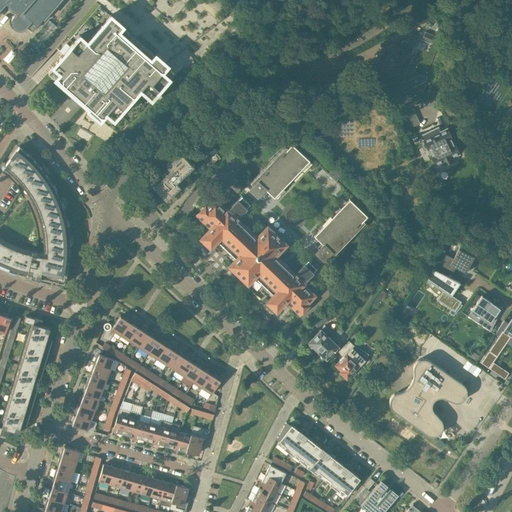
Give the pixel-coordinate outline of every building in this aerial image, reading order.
[(24,27),(25,26),(30,20),(37,25),(59,0),(0,0),(0,7),(6,1),(19,12),(17,14),(16,15),(15,15),(15,16),(14,17),(14,18),(13,19),(13,20),(13,21),(13,22),(13,23),(14,24),(14,25),(15,26),(16,27),(17,27),(18,28),(19,28),(20,28),(22,28),(23,28),(23,27),(24,27)] [(155,54),(148,49),(122,26),(123,25),(111,14),(87,41),(80,35),(48,71),(89,107),(88,109),(100,119),(106,112),(114,119),(141,88),(151,98),(152,97),(157,100),(162,93),(158,90),(169,77),(174,71),(167,65),(168,64),(156,53),(155,54)] [(434,44),(437,37),(425,31),(422,39),(434,44)] [(394,46),(384,68),(396,74),(406,51),(412,54),(416,44),(403,39),(399,48),(394,46)] [(405,81),(398,85),(403,94),(410,90),(405,81)] [(414,109),(404,113),(409,128),(419,124),(414,109)] [(435,166),(459,155),(446,128),(439,131),(438,127),(420,135),(435,166)] [(350,199),(352,201),(344,210),(341,208),(343,210),(335,219),(333,217),(332,217),(334,219),(326,228),(324,226),(326,228),(322,232),(278,189),(281,186),(283,188),(284,187),(282,185),(290,177),(292,179),(293,178),(291,176),(299,168),(301,170),(301,169),(299,167),(308,158),(310,161),(310,160),(293,143),(288,148),(286,146),(251,182),(254,185),(243,196),(317,267),(328,256),(330,258),(365,222),(363,220),(368,215),(350,198),(350,199)] [(217,151),(210,144),(204,149),(211,156),(217,151)] [(0,266),(3,268),(9,270),(8,272),(16,274),(16,273),(23,275),(27,276),(28,275),(40,279),(41,276),(64,283),(64,282),(66,283),(68,275),(66,275),(67,271),(68,267),(68,264),(70,264),(70,256),(69,256),(69,253),(69,249),(69,246),(71,246),(70,237),(69,237),(68,231),(68,225),(69,225),(67,218),(66,218),(65,214),(64,211),(63,207),(64,207),(62,200),(60,200),(59,197),(57,193),(56,190),(57,189),(53,182),(52,183),(50,180),(48,177),(46,174),(47,173),(42,167),(41,167),(39,165),(34,159),(35,158),(29,153),(28,154),(25,151),(22,149),(19,146),(5,164),(12,170),(17,175),(23,181),(27,187),(32,194),(36,200),(39,209),(42,214),(44,223),(45,230),(46,239),(47,245),(47,254),(46,260),(37,259),(37,255),(33,254),(23,251),(17,249),(8,245),(3,243),(0,240),(0,266)] [(158,164),(168,154),(161,147),(151,157),(158,164)] [(181,187),(177,182),(194,166),(180,151),(166,165),(170,169),(153,186),(166,200),(181,187)] [(338,178),(343,173),(335,166),(331,171),(338,178)] [(209,203),(197,215),(210,228),(201,238),(211,247),(220,237),(239,255),(230,265),(248,283),(258,273),(277,291),(267,301),(277,311),(286,301),(300,314),(311,302),(310,300),(315,294),(303,283),(317,268),(309,260),(296,273),(290,267),(291,267),(282,258),(281,259),(276,255),(287,244),(268,225),(257,236),(252,232),(253,231),(244,223),(238,218),(251,204),(242,195),(227,210),(216,199),(210,204),(209,203)] [(382,232),(392,241),(399,233),(389,224),(382,232)] [(460,244),(453,258),(445,253),(439,265),(453,273),(456,267),(465,272),(469,265),(473,267),(478,256),(468,250),(468,249),(460,244)] [(451,295),(457,287),(459,282),(459,283),(460,282),(445,274),(445,276),(433,268),(425,278),(443,290),(437,299),(451,309),(458,299),(451,295)] [(368,284),(363,291),(369,296),(374,288),(368,284)] [(373,303),(377,306),(385,296),(380,292),(373,303)] [(477,321),(491,330),(498,316),(495,314),(500,308),(492,302),(482,295),(472,309),(481,315),(477,321)] [(0,314),(0,330),(6,332),(11,317),(6,315),(7,314),(1,312),(0,314)] [(319,327),(327,319),(322,314),(313,322),(319,327)] [(26,423),(32,402),(28,401),(31,391),(35,392),(38,381),(34,380),(38,370),(41,371),(45,360),(41,359),(44,349),(48,350),(51,340),(47,338),(50,328),(33,323),(35,318),(26,315),(24,321),(33,323),(2,427),(0,426),(0,433),(2,427),(19,433),(22,422),(26,423)] [(105,329),(101,338),(102,338),(102,337),(109,340),(114,331),(121,335),(130,320),(125,316),(124,318),(120,315),(113,326),(111,326),(111,325),(110,324),(110,323),(109,323),(108,322),(106,322),(106,323),(105,323),(104,324),(104,325),(104,326),(104,327),(104,328),(105,329)] [(121,335),(130,341),(138,327),(135,324),(136,323),(130,320),(121,335)] [(480,362),(489,368),(511,336),(511,325),(505,321),(505,320),(504,320),(495,334),(498,336),(485,355),(480,362)] [(314,347),(317,350),(330,337),(334,333),(325,325),(308,341),(309,342),(309,343),(309,345),(311,347),(313,347),(314,347)] [(142,329),(138,327),(130,341),(139,346),(148,331),(143,328),(142,329)] [(139,346),(148,352),(157,339),(153,336),(154,335),(148,331),(139,346)] [(334,333),(330,337),(317,350),(321,354),(320,356),(323,358),(325,358),(326,359),(339,346),(341,343),(337,339),(339,336),(335,332),(334,333)] [(148,352),(157,358),(167,343),(161,340),(160,341),(157,339),(148,352)] [(346,377),(347,378),(361,363),(362,365),(369,354),(354,345),(354,346),(349,341),(339,351),(344,356),(335,364),(340,369),(339,370),(340,372),(339,374),(339,377),(341,378),(344,379),(346,377)] [(108,350),(111,346),(105,342),(102,346),(108,350)] [(157,358),(166,364),(175,350),(171,348),(172,346),(167,343),(157,358)] [(108,350),(115,354),(117,350),(111,346),(108,350)] [(179,353),(175,350),(166,364),(175,370),(185,355),(180,351),(179,353)] [(469,357),(476,361),(477,360),(479,356),(472,352),(469,356),(469,357)] [(110,369),(114,359),(99,353),(98,358),(96,357),(93,363),(110,369)] [(175,370),(184,376),(193,362),(189,359),(190,358),(185,355),(175,370)] [(393,410),(394,410),(427,434),(428,435),(429,435),(430,435),(431,435),(432,436),(433,436),(434,436),(435,435),(436,435),(437,435),(437,434),(438,434),(439,433),(440,433),(440,432),(441,431),(442,430),(442,429),(443,428),(443,427),(443,426),(443,425),(443,424),(443,423),(442,422),(442,421),(441,420),(441,419),(440,419),(434,411),(433,411),(433,410),(432,409),(432,408),(432,407),(432,406),(432,405),(432,404),(432,403),(433,402),(433,401),(434,400),(435,399),(436,399),(436,398),(437,398),(438,397),(439,397),(440,397),(441,397),(442,397),(443,397),(444,398),(445,398),(453,401),(454,402),(455,402),(456,402),(457,402),(458,402),(459,401),(460,401),(461,401),(462,400),(463,399),(464,399),(464,398),(465,397),(466,396),(466,395),(466,394),(467,393),(467,392),(467,391),(467,390),(466,389),(466,388),(466,387),(465,386),(464,385),(464,384),(463,384),(462,383),(429,360),(429,359),(428,359),(427,359),(426,358),(425,358),(424,358),(423,358),(422,358),(421,358),(420,358),(420,359),(419,359),(418,359),(417,360),(417,361),(416,361),(415,362),(415,363),(414,363),(414,364),(414,365),(413,366),(413,367),(413,368),(413,369),(413,370),(413,371),(413,372),(413,374),(413,376),(413,378),(412,379),(411,381),(410,383),(409,384),(408,385),(407,387),(406,388),(405,389),(403,390),(402,390),(400,391),(399,392),(398,392),(397,392),(396,392),(395,393),(394,393),(394,394),(393,394),(392,395),(392,396),(391,396),(391,397),(390,398),(390,399),(390,400),(389,400),(389,401),(389,402),(389,403),(390,404),(390,405),(390,406),(391,407),(391,408),(392,409),(393,410)] [(472,373),(477,366),(467,360),(463,367),(472,373)] [(197,364),(193,362),(184,376),(193,381),(203,366),(198,363),(197,364)] [(110,369),(93,363),(91,368),(93,369),(92,373),(106,379),(110,369)] [(193,381),(202,387),(211,374),(207,371),(208,370),(203,366),(193,381)] [(504,379),(509,372),(502,368),(498,374),(504,379)] [(132,376),(141,382),(144,378),(135,372),(132,376)] [(106,379),(92,373),(90,378),(88,377),(86,383),(102,389),(106,379)] [(213,375),(211,374),(202,387),(212,393),(221,380),(218,378),(219,377),(214,373),(213,375)] [(145,385),(151,388),(153,384),(148,380),(145,385)] [(102,389),(86,383),(83,389),(85,389),(84,394),(99,399),(102,389)] [(163,396),(169,400),(172,396),(166,392),(163,396)] [(99,399),(84,394),(82,398),(80,397),(78,403),(95,409),(99,399)] [(95,409),(78,403),(76,409),(78,410),(76,414),(91,419),(95,409)] [(113,431),(123,434),(128,417),(130,411),(120,408),(118,413),(113,431)] [(109,411),(105,424),(110,425),(114,413),(109,411)] [(134,437),(139,419),(140,414),(130,411),(128,417),(123,434),(134,437)] [(73,422),(72,424),(87,430),(91,419),(76,414),(75,416),(73,415),(71,421),(73,422)] [(140,414),(139,419),(134,437),(144,440),(148,422),(150,416),(140,414)] [(161,420),(159,425),(154,443),(165,446),(171,423),(161,420)] [(148,422),(144,440),(154,443),(159,425),(148,422)] [(171,423),(165,446),(175,448),(180,431),(182,426),(171,423)] [(288,428),(284,425),(279,433),(282,435),(278,440),(285,445),(283,447),(288,451),(305,431),(302,428),(300,431),(291,424),(288,428)] [(205,438),(207,439),(209,430),(193,425),(191,434),(190,438),(204,442),(205,438)] [(180,431),(175,448),(186,452),(186,451),(190,438),(191,434),(180,431)] [(305,431),(288,451),(293,455),(295,453),(302,458),(314,442),(305,435),(307,433),(305,431)] [(190,438),(186,451),(197,454),(199,446),(202,447),(204,442),(190,438)] [(445,444),(440,439),(435,443),(441,449),(445,444)] [(323,449),(314,442),(302,458),(308,463),(306,465),(311,469),(327,448),(325,446),(323,449)] [(77,461),(80,451),(80,450),(64,445),(63,450),(61,450),(59,455),(77,461)] [(324,476),(337,459),(328,453),(330,450),(327,448),(311,469),(316,473),(318,471),(324,476)] [(77,461),(59,455),(58,461),(59,462),(58,466),(73,471),(77,461)] [(346,466),(337,459),(324,476),(330,481),(328,483),(334,487),(350,466),(347,464),(346,466)] [(114,467),(103,464),(98,481),(109,484),(114,467)] [(286,472),(270,464),(265,474),(281,482),(286,472)] [(73,471),(58,466),(56,471),(55,470),(53,476),(70,481),(73,471)] [(353,468),(350,466),(334,487),(339,491),(341,489),(347,494),(350,490),(353,493),(360,484),(357,481),(360,478),(351,470),(353,468)] [(114,467),(109,484),(119,487),(124,470),(114,467)] [(124,470),(119,487),(130,490),(135,473),(124,470)] [(135,473),(130,490),(140,493),(145,475),(135,473)] [(265,474),(260,483),(276,492),(281,482),(265,474)] [(145,475),(140,493),(150,496),(155,478),(145,475)] [(70,481),(53,476),(51,482),(53,483),(51,487),(67,492),(70,481)] [(155,478),(150,496),(161,499),(166,481),(155,478)] [(371,478),(364,487),(367,489),(374,481),(371,478)] [(360,504),(369,511),(387,490),(385,489),(388,486),(381,480),(371,492),(367,489),(364,487),(354,498),(360,504)] [(176,484),(166,481),(161,499),(160,504),(170,506),(171,502),(176,484)] [(169,509),(180,511),(185,511),(188,504),(186,504),(188,495),(185,494),(187,486),(176,483),(176,484),(171,502),(170,506),(169,509)] [(276,492),(260,483),(255,493),(271,501),(276,492)] [(67,492),(51,487),(50,491),(48,491),(47,497),(64,502),(67,492)] [(389,492),(387,490),(369,511),(383,511),(398,494),(391,489),(389,492)] [(255,493),(250,503),(266,511),(271,501),(255,493)] [(45,508),(59,511),(60,511),(64,502),(47,497),(45,503),(46,503),(45,508)] [(265,511),(266,511),(250,503),(245,511),(265,511)]
